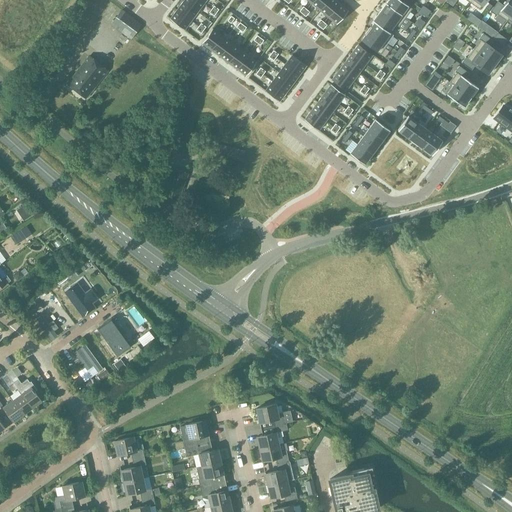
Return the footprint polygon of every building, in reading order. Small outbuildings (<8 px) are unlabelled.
[(198,0),(184,0),(183,2),(197,12),(204,4),(198,0)] [(314,0),(311,4),(320,11),(328,0),(314,0)] [(334,0),(328,0),(320,11),(328,17),(339,4),(334,0)] [(386,3),(386,4),(405,18),(412,9),(399,0),(388,0),(386,4),(386,3)] [(471,0),(470,3),(479,10),(486,0),(471,0)] [(498,2),(490,12),(496,16),(497,15),(507,21),(508,20),(508,19),(511,12),(511,0),(506,0),(503,5),(498,2)] [(183,2),(177,10),(191,21),(197,12),(183,2)] [(339,4),(328,17),(337,25),(348,11),(339,4)] [(386,4),(379,13),(395,24),(399,27),(405,31),(411,22),(405,18),(386,4),(385,4),(386,4)] [(423,5),(421,9),(424,11),(429,15),(431,11),(423,5)] [(421,9),(417,14),(419,15),(421,14),(426,18),(429,15),(424,11),(421,9)] [(177,10),(170,19),(184,30),(191,21),(177,10)] [(141,25),(122,11),(111,25),(131,39),(141,25)] [(373,21),(374,23),(374,22),(389,33),(389,32),(395,24),(379,13),(373,21)] [(371,27),(368,31),(383,42),(384,42),(387,44),(393,36),(390,33),(389,32),(389,33),(374,22),(374,23),(371,27)] [(213,29),(202,43),(211,50),(222,36),(213,29)] [(365,35),(361,41),(380,55),(385,48),(389,51),(391,48),(387,45),(388,45),(387,44),(384,42),(383,42),(368,31),(365,35)] [(480,40),(473,49),(495,65),(502,55),(489,46),(493,41),(483,33),(479,39),(480,40)] [(498,33),(493,39),(503,46),(507,40),(498,33)] [(222,36),(211,50),(220,57),(230,42),(222,36)] [(59,56),(67,47),(58,39),(50,48),(59,56)] [(459,39),(453,47),(458,51),(464,43),(459,39)] [(230,42),(220,57),(228,63),(239,49),(230,42)] [(358,45),(351,54),(366,64),(372,55),(358,45)] [(239,49),(228,63),(237,69),(248,55),(239,49)] [(465,57),(461,63),(471,70),(475,65),(488,74),(495,65),(473,49),(467,58),(465,57)] [(351,54),(345,62),(359,73),(366,64),(351,54)] [(248,55),(237,69),(246,76),(257,62),(248,55)] [(292,55),(285,64),(299,75),(306,66),(292,55)] [(108,72),(89,57),(68,84),(86,99),(108,72)] [(345,62),(338,71),(353,82),(359,73),(345,62)] [(285,64),(279,73),(293,84),(299,75),(285,64)] [(456,73),(449,82),(451,84),(451,83),(471,98),(477,88),(478,89),(478,88),(465,79),(469,74),(459,66),(455,72),(456,73)] [(338,71),(332,80),(346,91),(353,82),(338,71)] [(279,73),(272,82),(286,92),(293,84),(279,73)] [(433,75),(426,86),(432,90),(439,80),(433,75)] [(448,81),(441,90),(445,93),(444,93),(464,107),(467,102),(471,98),(451,83),(451,84),(449,82),(448,81)] [(272,82),(265,91),(280,101),(286,92),(272,82)] [(331,85),(324,94),(338,104),(345,95),(331,85)] [(324,94),(317,102),(332,113),(338,104),(324,94)] [(317,102),(311,111),(325,122),(332,113),(317,102)] [(503,106),(494,119),(499,123),(500,123),(506,128),(507,128),(511,131),(511,112),(511,113),(509,110),(503,106),(504,106),(503,106)] [(311,111),(304,120),(319,131),(325,122),(311,111)] [(408,116),(398,131),(407,138),(418,123),(422,118),(412,111),(408,116)] [(375,120),(368,129),(383,139),(390,130),(375,120)] [(442,123),(440,125),(445,128),(449,123),(444,120),(442,123)] [(449,123),(445,128),(451,133),(456,126),(450,122),(449,123)] [(418,123),(407,138),(411,140),(411,141),(415,143),(425,129),(418,123)] [(364,126),(359,133),(363,136),(377,147),(380,143),(383,139),(368,129),(364,126)] [(425,129),(415,143),(419,146),(423,149),(433,134),(425,129)] [(433,134),(423,149),(432,156),(442,141),(433,134)] [(363,136),(357,144),(371,155),(374,151),(377,147),(363,136)] [(171,138),(168,149),(184,154),(187,144),(171,138)] [(352,140),(345,150),(350,154),(364,164),(371,155),(357,144),(352,140)] [(209,142),(207,152),(244,162),(246,152),(209,142)] [(178,202),(188,174),(174,169),(172,174),(171,173),(162,195),(178,202)] [(228,203),(230,192),(212,187),(209,198),(228,203)] [(25,205),(19,209),(26,220),(32,216),(25,205)] [(26,226),(15,234),(21,242),(31,234),(26,226)] [(90,261),(83,264),(85,271),(93,268),(90,261)] [(14,276),(18,280),(24,276),(22,274),(20,272),(18,271),(15,273),(14,276)] [(74,271),(66,277),(69,282),(78,276),(74,271)] [(0,276),(0,289),(10,282),(6,276),(2,279),(0,276)] [(61,288),(69,282),(66,277),(57,283),(61,288)] [(77,284),(65,292),(83,317),(95,308),(92,304),(98,299),(91,289),(84,294),(77,284)] [(34,301),(25,307),(29,312),(37,306),(34,301)] [(53,321),(49,324),(42,315),(36,319),(51,339),(57,335),(53,331),(58,327),(53,321)] [(112,319),(98,329),(117,356),(131,346),(112,319)] [(141,330),(145,325),(139,321),(135,326),(141,330)] [(86,345),(74,354),(80,361),(75,364),(80,372),(85,368),(91,377),(103,369),(86,345)] [(134,358),(142,352),(138,347),(130,353),(134,358)] [(119,371),(126,367),(121,359),(114,364),(119,371)] [(22,374),(17,367),(12,371),(17,377),(22,374)] [(101,381),(110,375),(106,370),(98,376),(101,381)] [(42,401),(31,387),(28,383),(24,386),(27,390),(22,394),(32,408),(42,401)] [(18,396),(15,391),(3,399),(7,404),(18,396)] [(32,408),(22,394),(12,401),(23,415),(32,408)] [(12,401),(3,408),(13,422),(23,415),(12,401)] [(284,412),(278,413),(276,405),(256,409),(259,423),(273,420),(274,427),(286,424),(285,417),(284,412)] [(176,450),(185,448),(185,449),(197,446),(195,438),(209,435),(206,421),(186,425),(186,426),(180,427),(180,428),(181,427),(184,440),(174,442),(176,450)] [(286,424),(274,427),(276,433),(256,437),(259,449),(279,445),(278,438),(283,437),(282,432),(288,430),(286,424)] [(132,460),(144,457),(143,450),(137,451),(134,437),(114,442),(117,456),(131,453),(132,460)] [(279,445),(259,449),(262,462),(275,459),(277,465),(289,462),(286,451),(281,452),(279,445)] [(197,446),(185,449),(187,457),(198,454),(201,466),(221,462),(218,450),(199,454),(197,446)] [(144,457),(132,460),(134,468),(121,471),(123,483),(143,478),(140,466),(146,465),(144,457)] [(221,462),(201,466),(196,468),(199,480),(198,480),(200,488),(212,485),(210,477),(224,474),(221,462)] [(289,462),(277,465),(278,471),(265,474),(268,486),(288,482),(285,470),(290,468),(289,462)] [(349,475),(330,480),(337,511),(339,511),(367,511),(378,510),(373,490),(377,489),(373,473),(369,474),(369,471),(366,471),(365,468),(348,471),(349,475)] [(143,478),(123,483),(126,495),(140,492),(141,499),(153,497),(152,489),(146,490),(143,478)] [(82,482),(62,486),(64,495),(53,498),(55,510),(61,509),(73,506),(72,499),(85,496),(82,482)] [(289,489),(288,482),(268,486),(270,498),(284,495),(285,502),(297,499),(295,487),(289,489)] [(214,493),(212,485),(200,488),(202,496),(203,498),(209,500),(210,507),(230,503),(227,490),(214,493)] [(153,497),(141,499),(143,507),(129,510),(129,511),(150,511),(149,506),(155,504),(153,497)] [(232,511),(230,503),(210,507),(211,511),(232,511)]
